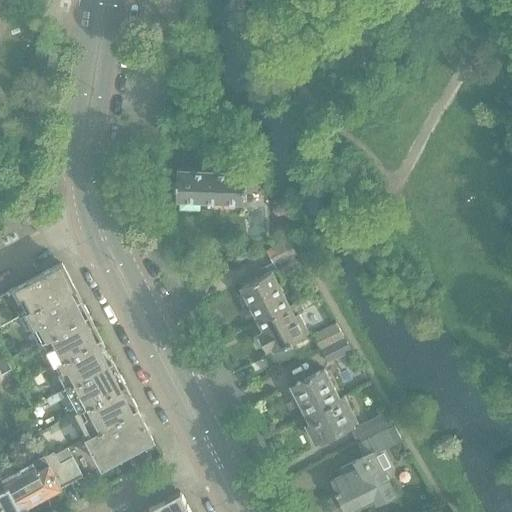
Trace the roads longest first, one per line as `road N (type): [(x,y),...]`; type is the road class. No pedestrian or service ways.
road 1 (residential): [(84,226),(201,454)]
road 2 (residential): [(222,442),(108,213)]
road 3 (residential): [(95,0),(72,169),(84,226)]
road 4 (residential): [(108,213),(97,173),(96,116),(105,0)]
road 5 (residential): [(92,511),(201,454)]
